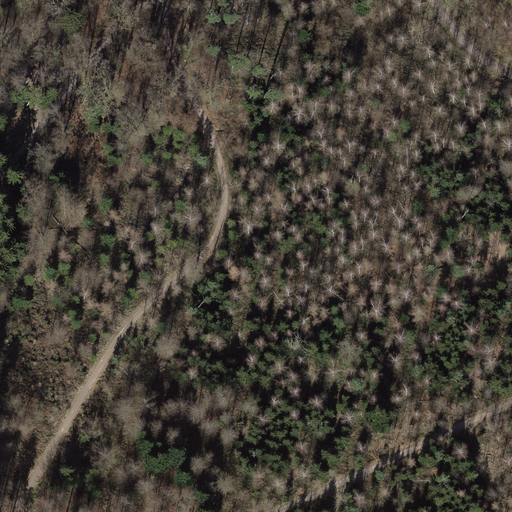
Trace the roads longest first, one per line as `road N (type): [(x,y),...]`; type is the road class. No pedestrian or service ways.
road 1 (track): [(165,0),(166,36),(209,130),(224,209),(206,251),(118,332),(9,511)]
road 2 (track): [(511,403),(277,511)]
road 3 (track): [(0,178),(91,57),(136,11),(161,0)]
